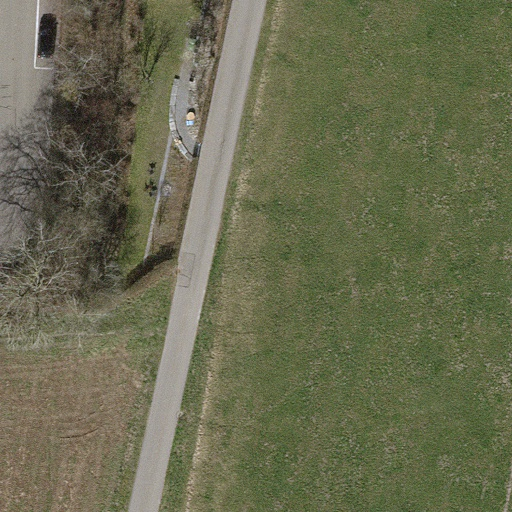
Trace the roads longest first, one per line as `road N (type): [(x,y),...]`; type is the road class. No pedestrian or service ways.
road 1 (residential): [(150,511),(251,0)]
road 2 (residential): [(0,235),(10,219),(21,145),(28,0)]
